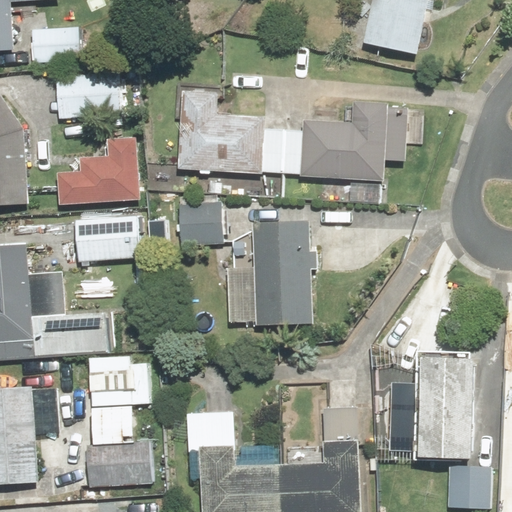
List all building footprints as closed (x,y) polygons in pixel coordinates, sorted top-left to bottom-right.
[(0,0),(0,48),(22,48),(21,0),(0,0)] [(378,0),(368,39),(424,53),(437,0),(378,0)] [(40,28),(41,62),(90,60),(88,26),(40,28)] [(64,71),(64,116),(126,116),(126,71),(64,71)] [(0,204),(35,204),(36,127),(13,90),(0,98),(0,204)] [(181,93),(176,172),(382,184),(383,164),(405,166),(408,110),(387,109),(387,105),(351,103),(349,125),(302,123),(302,133),(263,131),(264,120),(216,117),(217,95),(181,93)] [(71,200),(148,197),(146,138),(121,138),(122,151),(100,152),(100,167),(70,167),(71,200)] [(190,245),(232,242),(229,198),(187,200),(190,245)] [(109,257),(148,255),(146,213),(85,216),(87,258),(109,257)] [(308,223),(249,227),(255,329),(314,326),(308,223)] [(41,238),(0,239),(0,355),(96,352),(136,351),(134,310),(76,312),(75,272),(43,273),(41,238)] [(142,350),(136,351),(96,352),(100,483),(160,481),(158,437),(146,438),(145,401),(158,400),(156,361),(143,362),(142,350)] [(468,463),(469,365),(415,364),(414,462),(468,463)] [(69,427),(68,382),(0,383),(0,477),(51,477),(50,428),(69,427)] [(233,448),(198,449),(200,511),(361,511),(359,442),(321,444),(322,465),(234,469),(233,448)]
